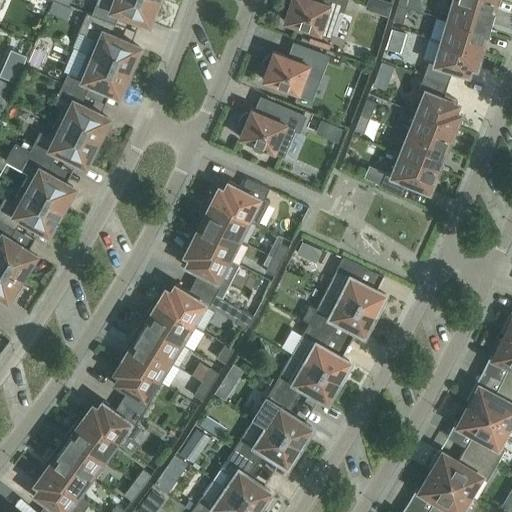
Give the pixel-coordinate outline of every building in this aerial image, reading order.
[(54,0),(52,0),(47,12),(55,15),(60,2),(54,0)] [(96,0),(91,13),(91,14),(114,23),(119,12),(147,22),(147,21),(150,22),(156,6),(153,5),(154,0),(96,0)] [(283,0),(283,2),(281,6),(281,11),(282,16),(284,16),(283,20),(328,35),(337,7),(342,9),(344,0),(283,0)] [(452,0),(447,19),(488,31),(485,29),(487,22),(491,23),(494,10),(459,0),(452,0)] [(459,0),(494,10),(497,0),(459,0)] [(391,4),(385,1),(381,14),(388,16),(391,4)] [(392,19),(402,22),(406,7),(397,4),(392,19)] [(86,52),(131,71),(131,70),(128,69),(131,62),(134,64),(140,48),(138,46),(138,45),(110,34),(114,23),(91,14),(91,13),(85,11),(78,31),(93,38),(86,52)] [(440,40),(478,51),(481,43),(484,44),(488,31),(447,19),(440,40)] [(440,40),(440,41),(431,38),(424,58),(428,59),(423,74),(447,82),(451,71),(465,75),(469,61),(475,63),(478,51),(440,40)] [(272,50),(271,54),(269,53),(265,56),(262,60),(260,64),(260,69),(261,74),(263,75),(262,78),(297,92),(304,74),(317,79),(326,55),(299,45),(294,58),(272,50)] [(128,70),(131,71),(86,52),(85,55),(76,51),(67,72),(62,82),(85,93),(90,82),(118,94),(118,93),(121,94),(128,78),(125,77),(128,70)] [(415,112),(452,126),(457,115),(451,113),(457,100),(443,94),(447,82),(423,74),(418,89),(424,91),(415,112)] [(55,120),(100,142),(99,141),(105,126),(103,125),(107,117),(80,103),(85,93),(62,82),(53,102),(62,106),(55,120)] [(360,113),(369,117),(375,102),(365,98),(360,113)] [(304,115),(277,104),(271,117),(250,108),(248,111),(246,110),(242,113),(239,117),(238,121),(237,126),(237,131),(240,132),(238,136),(252,142),(251,145),(254,149),(258,151),(263,150),(265,147),(282,154),(293,127),(298,129),(304,115)] [(407,132),(447,148),(452,136),(449,135),(452,126),(415,112),(407,132)] [(363,131),(369,117),(360,113),(354,128),(363,131)] [(29,150),(52,161),(57,151),(84,164),(88,156),(90,157),(98,142),(100,143),(100,142),(55,120),(48,135),(39,130),(29,150)] [(399,152),(436,167),(439,159),(443,160),(447,148),(407,132),(399,152)] [(20,187),(64,212),(64,211),(63,210),(70,195),(68,194),(73,186),(46,171),(52,161),(29,150),(14,142),(4,160),(28,173),(20,187)] [(431,178),(436,167),(399,152),(391,173),(385,171),(379,185),(402,196),(407,184),(426,192),(431,178)] [(246,218),(256,198),(262,201),(268,187),(246,177),(241,186),(228,179),(223,190),(218,187),(211,200),(246,218)] [(0,202),(0,218),(15,228),(20,218),(47,232),(51,224),(53,225),(62,211),(64,212),(20,187),(12,201),(4,196),(0,202)] [(198,218),(236,238),(246,218),(211,200),(207,208),(204,206),(198,218)] [(397,239),(397,213),(387,213),(386,239),(397,239)] [(15,228),(0,218),(0,263),(24,279),(24,278),(23,277),(31,262),(29,261),(34,254),(9,238),(15,228)] [(191,239),(226,257),(236,238),(198,218),(192,230),(195,232),(191,239)] [(198,272),(193,281),(215,293),(222,280),(216,277),(226,257),(191,239),(186,250),(191,253),(185,266),(198,272)] [(281,260),(288,246),(279,242),(272,256),(281,260)] [(281,260),(272,256),(265,270),(274,275),(281,260)] [(366,267),(342,256),(325,289),(377,315),(384,303),(379,301),(383,294),(384,294),(384,293),(359,280),(366,267)] [(24,279),(0,263),(0,294),(6,298),(11,291),(12,292),(23,278),(24,279)] [(157,302),(190,322),(202,303),(207,307),(215,293),(193,281),(188,290),(175,282),(168,294),(163,291),(157,302)] [(371,328),(377,315),(325,289),(315,308),(309,304),(302,318),(308,321),(308,322),(331,334),(338,321),(363,334),(364,333),(363,332),(366,326),(371,328)] [(142,318),(179,341),(190,322),(157,302),(152,309),(149,307),(142,318)] [(242,309),(231,302),(223,316),(234,322),(242,309)] [(502,336),(511,341),(511,316),(508,314),(500,331),(503,333),(502,336)] [(130,337),(167,360),(179,341),(142,318),(135,330),(138,332),(134,339),(131,337),(130,337)] [(331,334),(308,322),(290,353),(341,382),(348,370),(344,368),(348,361),(348,362),(349,361),(324,347),(331,334)] [(501,379),(511,384),(511,341),(502,336),(493,355),(489,353),(488,355),(508,364),(501,379)] [(122,358),(156,378),(167,360),(130,337),(124,348),(127,350),(122,358)] [(265,360),(273,343),(264,339),(256,357),(265,360)] [(216,357),(224,362),(233,348),(224,343),(216,357)] [(341,382),(290,353),(272,385),(295,399),(302,386),(326,400),(327,399),(326,399),(330,392),(334,395),(341,382)] [(120,399),(141,413),(149,401),(144,397),(156,378),(122,358),(116,368),(121,371),(113,383),(126,391),(120,399)] [(209,367),(201,380),(209,386),(218,372),(209,367)] [(222,379),(213,392),(224,399),(232,386),(222,379)] [(467,404),(507,426),(511,415),(511,384),(501,379),(494,393),(474,382),(465,399),(469,401),(467,404)] [(209,386),(201,380),(192,394),(201,399),(209,386)] [(295,399),(272,385),(252,417),(302,448),(309,436),(305,433),(309,427),(310,428),(311,426),(287,411),(295,399)] [(82,417),(114,440),(127,422),(132,426),(141,413),(120,399),(115,408),(103,399),(94,411),(89,407),(82,417)] [(465,447),(495,464),(504,447),(497,444),(507,426),(467,404),(457,422),(454,421),(453,422),(472,433),(465,447)] [(168,428),(181,444),(197,430),(184,415),(168,428)] [(66,433),(101,458),(114,440),(82,417),(77,424),(74,422),(66,433)] [(302,448),(252,417),(233,448),(255,462),(263,450),(286,465),(287,464),(286,463),(290,457),(294,460),(302,448)] [(53,450),(88,476),(101,458),(66,433),(69,435),(64,442),(61,440),(53,450)] [(430,470),(468,493),(479,476),(486,480),(495,464),(465,447),(457,460),(438,449),(428,465),(432,467),(430,470)] [(247,474),(255,462),(233,448),(219,468),(227,473),(220,483),(220,484),(260,511),(268,500),(264,497),(268,491),(269,491),(270,490),(247,474)] [(43,470),(75,493),(88,476),(53,450),(46,461),(49,463),(43,470)] [(140,487),(150,474),(142,467),(132,481),(140,487)] [(44,504),(38,511),(62,511),(75,493),(43,470),(36,480),(41,483),(32,495),(44,504)] [(425,511),(459,511),(458,511),(468,493),(430,470),(419,488),(416,486),(415,488),(434,499),(425,511)] [(259,511),(260,511),(220,484),(220,483),(212,478),(190,510),(193,511),(259,511)] [(140,487),(132,481),(123,493),(131,499),(140,487)] [(108,511),(121,511),(124,509),(116,503),(108,511)] [(151,511),(140,503),(134,511),(135,511),(151,511)]
